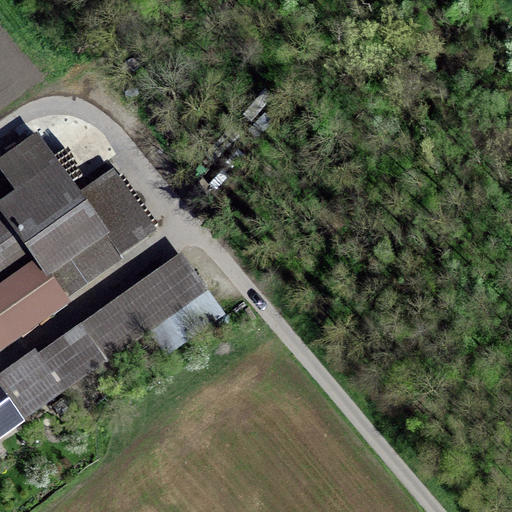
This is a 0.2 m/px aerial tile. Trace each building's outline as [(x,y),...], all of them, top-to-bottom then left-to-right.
[(57,166),(0,206),(0,209),(61,296),(63,299),(121,257),(57,166)] [(125,171),(91,194),(121,239),(118,241),(131,261),(169,235),(125,171)] [(0,339),(61,296),(0,209),(0,339)] [(0,379),(0,392),(20,421),(202,291),(182,263),(41,363),(35,355),(0,379)] [(0,435),(20,421),(0,392),(0,435)]
